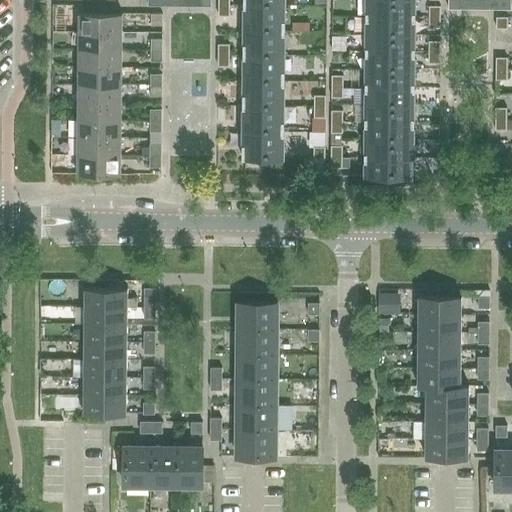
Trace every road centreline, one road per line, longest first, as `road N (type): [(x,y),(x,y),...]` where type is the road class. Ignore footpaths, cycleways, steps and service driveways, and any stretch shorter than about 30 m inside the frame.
road 1 (residential): [(345,511),(348,226)]
road 2 (tertiary): [(348,226),(84,223)]
road 3 (tertiary): [(511,227),(348,226)]
